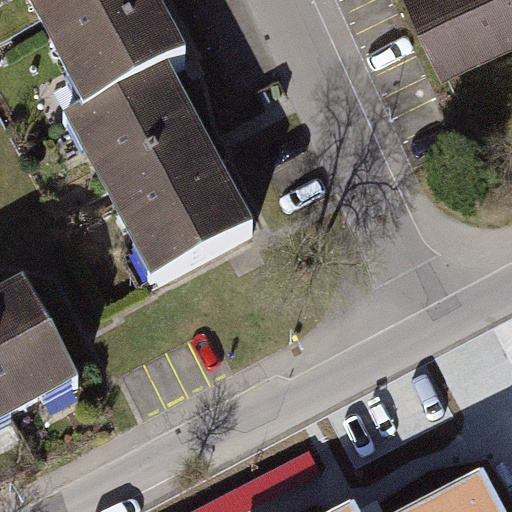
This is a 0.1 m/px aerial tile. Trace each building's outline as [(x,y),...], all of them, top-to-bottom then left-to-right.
[(144,0),(18,0),(81,122),(161,81),(181,71),(144,0)] [(511,0),(448,0),(479,68),(511,53),(511,0)] [(61,132),(141,287),(241,236),(161,81),(81,122),(61,132)] [(64,291),(0,323),(0,449),(115,391),(64,291)] [(498,511),(484,484),(429,511),(498,511)]
